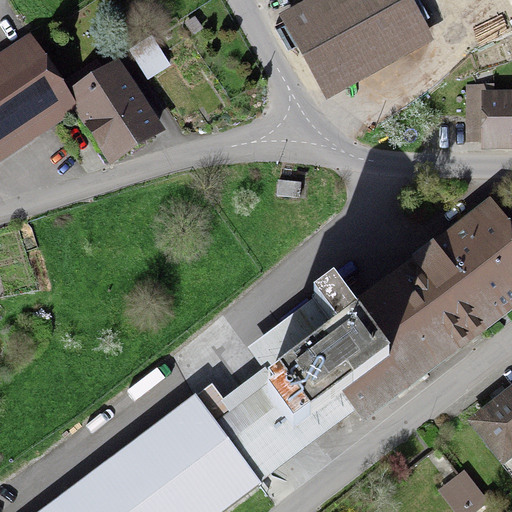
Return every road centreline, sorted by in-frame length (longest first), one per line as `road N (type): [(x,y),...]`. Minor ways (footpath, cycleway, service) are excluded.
road 1 (residential): [(297,144),(210,146),(0,213)]
road 2 (unclassified): [(284,511),(511,338)]
road 3 (unknown): [(297,144),(426,68),(454,42),(467,12),(486,0)]
road 4 (unclassified): [(511,167),(297,144)]
road 5 (unclassified): [(297,144),(286,88),(239,0)]
